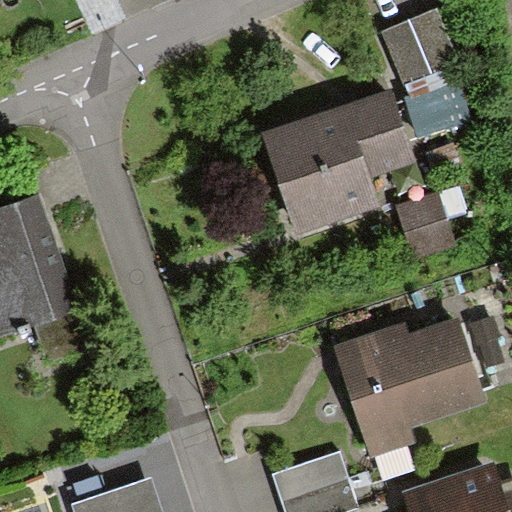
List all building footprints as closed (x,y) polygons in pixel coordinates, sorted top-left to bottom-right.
[(432,2),(379,20),(397,71),(450,52),(432,2)] [(450,117),(445,81),(406,85),(410,122),(450,117)] [(387,82),(270,115),(297,210),(365,191),(356,157),(404,143),(387,82)] [(445,184),(398,197),(411,243),(458,231),(445,184)] [(91,345),(40,194),(0,207),(0,337),(35,326),(47,360),(91,345)] [(495,314),(470,323),(478,346),(482,344),(488,365),(504,360),(497,339),(503,337),(495,314)] [(407,323),(336,344),(370,456),(420,441),(416,427),(490,405),(463,317),(410,333),(407,323)] [(340,451),(273,474),(285,511),(344,511),(359,507),(340,451)] [(494,461),(404,491),(410,511),(511,511),(511,477),(501,481),(494,461)] [(71,505),(73,511),(162,511),(150,478),(71,505)]
